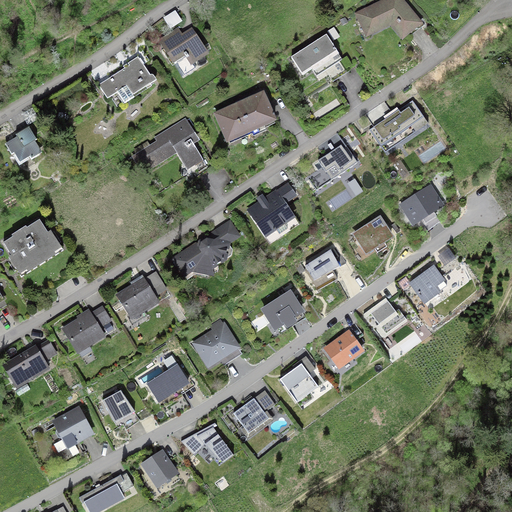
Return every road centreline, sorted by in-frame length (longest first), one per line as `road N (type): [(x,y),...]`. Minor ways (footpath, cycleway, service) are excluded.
road 1 (residential): [(0,340),(437,58),(505,0)]
road 2 (residential): [(490,203),(214,403),(13,511)]
road 3 (track): [(511,291),(452,390),(392,439),(276,511)]
road 4 (residential): [(177,0),(0,117)]
